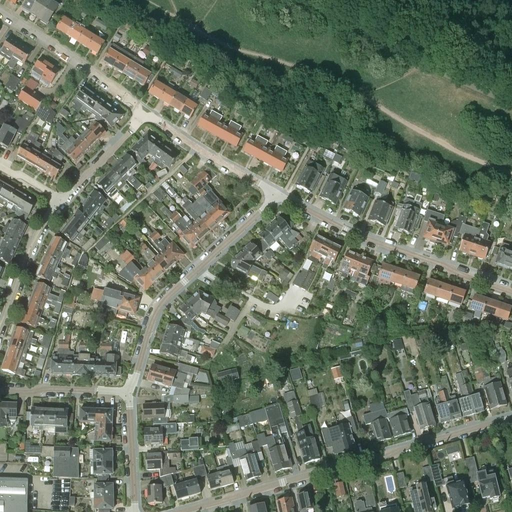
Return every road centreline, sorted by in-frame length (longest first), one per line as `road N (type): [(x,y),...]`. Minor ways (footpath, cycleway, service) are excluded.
road 1 (residential): [(182,511),(511,419)]
road 2 (residential): [(276,195),(392,250),(511,290)]
road 3 (residential): [(129,391),(157,306),(276,195)]
road 4 (residential): [(0,13),(146,115)]
road 5 (residential): [(146,115),(276,195)]
road 6 (residential): [(61,202),(34,237),(0,323)]
road 7 (residential): [(129,391),(0,389)]
road 8 (residential): [(146,115),(61,202)]
road 9 (residential): [(134,511),(129,391)]
